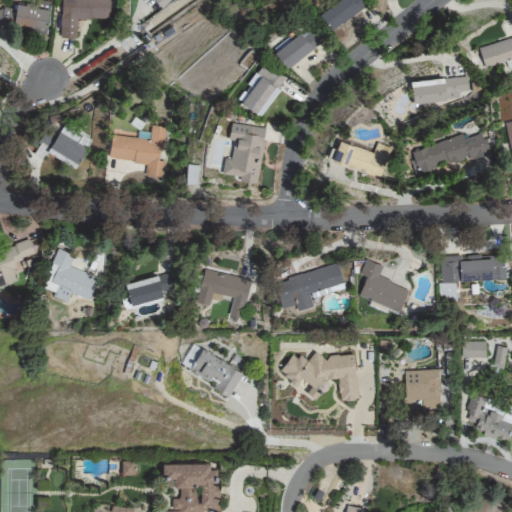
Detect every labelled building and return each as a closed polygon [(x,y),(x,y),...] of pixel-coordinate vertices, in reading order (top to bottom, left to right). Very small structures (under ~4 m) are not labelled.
[(109,0),(60,0),(60,37),(76,37),(76,18),(109,19),(109,0)] [(152,0),(162,9),(170,0),(152,0)] [(334,0),(319,13),(333,29),(368,0),(367,0),(334,0)] [(0,25),(46,30),(48,9),(16,5),(15,13),(0,11),(0,25)] [(323,41),(310,21),(272,48),(285,67),(323,41)] [(511,35),(477,47),(484,67),(511,58),(511,35)] [(285,75),(264,62),(240,101),(260,114),(285,75)] [(458,97),(458,90),(468,89),(466,73),(410,78),(412,101),(458,97)] [(266,127),(230,121),(227,137),(234,138),(231,156),(224,155),(221,172),(239,175),(239,180),(256,183),(266,127)] [(149,138),(111,133),(108,157),(146,162),(144,175),(162,177),(164,161),(159,160),(164,126),(151,125),(149,138)] [(410,147),(417,169),(447,161),(447,162),(488,151),(482,130),(463,136),(461,132),(410,147)] [(372,150),(338,138),(331,158),(378,176),(390,145),(376,140),(372,150)] [(0,284),(16,280),(11,263),(33,256),(29,241),(0,249),(0,284)] [(97,277),(68,266),(73,254),(57,248),(42,286),(53,290),(51,295),(66,301),(70,292),(88,299),(97,277)] [(439,255),(440,279),(505,277),(504,255),(479,256),(479,254),(460,255),(460,254),(439,255)] [(358,294),(399,309),(407,286),(378,275),(382,263),(365,257),(359,273),(365,274),(358,294)] [(344,286),(337,261),(274,278),(281,306),(295,302),(296,308),(313,304),(310,295),(344,286)] [(250,278),(202,268),(195,300),(208,303),(210,297),(220,299),(221,294),(232,296),(228,315),(241,317),(250,278)] [(125,282),(130,304),(163,296),(161,290),(173,287),(169,271),(125,282)] [(439,281),(440,295),(455,295),(455,281),(439,281)] [(485,357),(485,341),(461,341),(461,358),(485,357)] [(180,363),(216,383),(213,388),(228,397),(242,371),(191,343),(180,363)] [(492,366),(501,368),(506,347),(496,345),(492,366)] [(353,353),(328,355),(326,359),(313,351),(307,360),(300,355),(288,356),(278,372),(297,384),(300,379),(307,378),(309,394),(316,399),(327,382),(326,378),(337,377),(339,400),(357,398),(353,353)] [(438,408),(438,369),(403,370),(404,400),(419,400),(419,408),(438,408)] [(463,419),(476,423),(473,432),(507,440),(511,420),(511,417),(482,409),(485,397),(470,393),(463,419)] [(209,462),(162,462),(162,479),(177,479),(177,498),(171,498),(171,511),(218,511),(218,468),(209,469),(209,462)]
